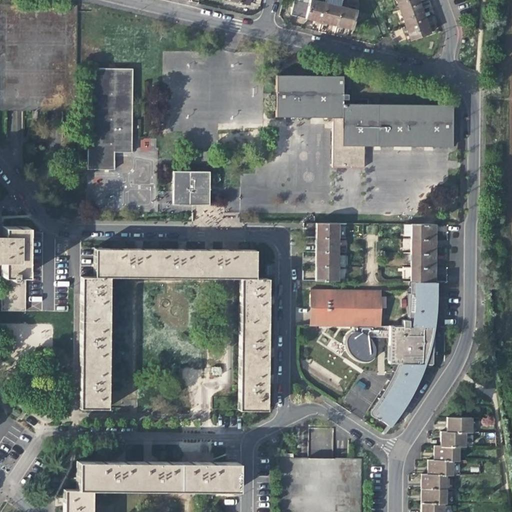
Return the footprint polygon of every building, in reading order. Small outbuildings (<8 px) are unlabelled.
[(303,19),(318,23),(322,4),(306,0),(306,5),(291,1),(288,15),(303,19)] [(323,0),(322,4),(318,23),(323,24),(334,26),(338,7),(340,0),(323,0)] [(393,0),(397,9),(415,3),(414,0),(393,0)] [(0,109),(72,110),(72,57),(73,3),(0,2),(0,109)] [(397,9),(402,25),(421,18),(417,9),(415,3),(397,9)] [(353,10),(338,7),(334,26),(343,28),(349,29),(353,10)] [(423,25),(421,18),(402,25),(408,40),(426,33),(423,25)] [(109,149),(127,149),(127,120),(127,67),(140,66),(140,27),(101,27),(100,65),(87,65),(86,140),(83,140),(83,166),(109,166),(109,149)] [(329,166),(332,166),(361,167),(362,144),(449,145),(449,104),(339,103),(339,74),(273,74),(273,116),(330,116),(329,166)] [(205,171),(171,170),(171,199),(205,200),(205,171)] [(334,221),(313,221),(313,227),(313,236),(334,236),(334,221)] [(408,222),(408,237),(432,237),(432,230),(432,222),(408,222)] [(334,236),(313,236),(313,243),(313,250),(334,251),(334,236)] [(408,237),(408,251),(432,251),(432,244),(432,237),(408,237)] [(0,292),(24,292),(23,242),(0,241),(0,292)] [(104,248),(91,248),(90,276),(107,276),(142,277),(142,248),(104,248)] [(174,248),(142,248),(142,277),(200,277),(200,249),(174,248)] [(217,249),(200,249),(200,277),(217,277),(235,277),(251,277),(251,249),(235,249),(217,249)] [(334,251),(313,250),(313,257),(313,265),(334,265),(334,251)] [(408,251),(408,265),(432,266),(432,258),(432,251),(408,251)] [(334,265),(313,265),(313,272),(313,279),(334,279),(334,265)] [(432,266),(408,265),(408,279),(432,280),(432,273),(432,266)] [(90,276),(78,276),(78,330),(107,331),(107,276),(90,276)] [(264,300),(264,277),(251,277),(235,277),(235,326),(264,326),(264,300)] [(373,288),(312,288),(312,316),(312,324),(351,324),(351,330),(347,331),(343,334),(342,338),(342,344),(347,353),(354,359),(364,361),(370,358),(374,352),(374,347),(372,342),(368,336),(386,336),(386,347),(386,361),(394,361),(398,361),(397,363),(396,367),(395,371),(393,375),(391,379),(389,383),(387,388),(384,393),(380,398),(377,403),(373,408),(376,410),(374,414),(379,417),(387,424),(392,416),(400,405),(406,395),(412,385),(416,375),(420,364),(418,364),(418,361),(429,361),(429,329),(426,329),(426,324),(429,324),(431,310),(432,280),(408,279),(407,279),(407,290),(405,290),(405,318),(399,318),(399,324),(378,324),(373,324),(373,288)] [(52,324),(0,323),(0,349),(52,349),(52,324)] [(264,346),(264,326),(235,326),(235,368),(264,368),(264,346)] [(107,331),(78,330),(78,371),(106,372),(107,331)] [(398,361),(394,361),(392,368),(386,380),(376,397),(368,407),(368,409),(367,411),(369,413),(379,417),(374,414),(376,410),(373,408),(377,403),(380,398),(384,393),(387,388),(389,383),(391,379),(393,375),(395,371),(396,367),(397,363),(398,361)] [(264,392),(264,368),(235,368),(235,409),(264,409),(264,392)] [(106,372),(78,371),(78,409),(106,409),(106,372)] [(444,428),(444,436),(459,436),(466,436),(466,422),(444,422),(444,428)] [(438,443),(438,450),(454,450),(459,451),(459,436),(444,436),(438,435),(438,443)] [(431,457),(431,464),(447,464),(453,464),(454,450),(438,450),(431,450),(431,457)] [(360,470),(360,459),(320,459),(320,463),(330,463),(330,470),(360,470)] [(425,472),(425,478),(443,479),(447,479),(447,464),(431,464),(425,464),(425,472)] [(99,474),(73,472),(73,498),(73,501),(88,502),(118,502),(118,475),(99,474)] [(152,474),(122,473),(122,503),(173,503),(172,475),(152,474)] [(200,475),(175,475),(176,503),(234,504),(234,476),(200,475)] [(360,511),(360,486),(353,484),(342,511),(323,511),(331,509),(331,492),(317,492),(314,485),(304,485),(300,475),(282,475),(282,486),(289,503),(280,506),(291,510),(291,511),(295,511),(296,511),(302,508),(301,511),(360,511)] [(418,485),(418,492),(443,493),(443,479),(425,478),(418,478),(418,485)] [(442,506),(443,493),(418,492),(418,498),(418,506),(440,506),(442,506)] [(73,498),(61,497),(61,511),(60,511),(87,511),(88,502),(73,501),(73,498)]
